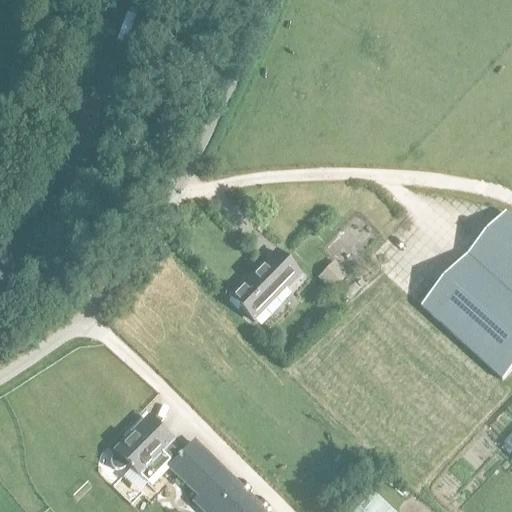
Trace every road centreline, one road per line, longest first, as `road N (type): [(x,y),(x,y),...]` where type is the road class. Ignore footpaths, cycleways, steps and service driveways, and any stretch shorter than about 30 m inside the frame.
road 1 (unclassified): [(0,376),(134,270),(258,40),(269,0)]
road 2 (track): [(511,199),(486,188),(389,176),(304,174),(180,191)]
road 3 (tertiary): [(0,271),(29,232),(96,94),(131,0)]
